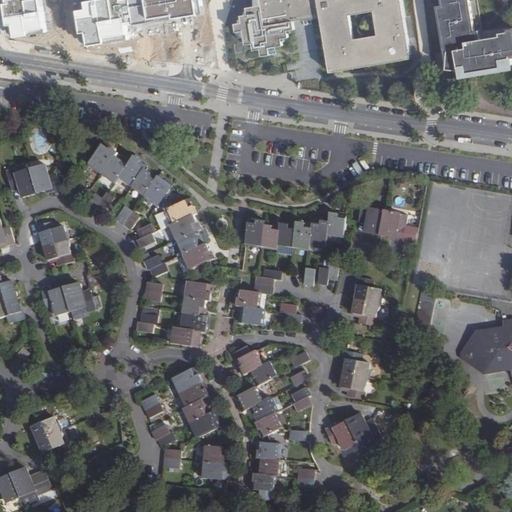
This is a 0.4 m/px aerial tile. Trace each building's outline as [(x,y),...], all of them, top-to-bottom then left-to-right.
[(5,0),(11,37),(48,31),(42,0),(5,0)] [(85,0),(78,1),(86,47),(131,39),(128,24),(206,13),(203,0),(85,0)] [(407,30),(401,0),(261,0),(262,5),(261,5),(255,6),(247,7),(248,11),(249,14),(245,15),(242,15),(242,20),(243,23),(240,23),(236,24),(237,32),(244,31),(245,37),(246,45),(250,44),(253,43),(254,46),(254,50),(258,50),(261,49),(262,52),(263,56),(271,54),(270,48),(276,47),(284,45),(283,42),(283,38),(286,38),(289,37),(289,34),(288,30),(291,30),(295,29),(294,21),(304,20),(313,18),(321,16),(331,72),(411,58),(410,51),(406,30),(407,30)] [(511,26),(505,28),(506,31),(499,32),(499,35),(480,39),(479,35),(479,32),(475,33),(468,0),(435,0),(447,68),(447,69),(447,75),(448,75),(451,75),(459,75),(470,75),(502,68),(507,67),(506,63),(511,62),(511,26)] [(103,174),(116,157),(119,154),(106,144),(90,165),(103,174)] [(120,178),(129,166),(116,157),(103,174),(116,184),(120,178)] [(133,187),(146,170),(148,167),(136,157),(129,166),(120,178),(133,187)] [(32,170),(39,194),(53,190),(54,192),(62,190),(57,174),(50,176),(47,166),(32,170)] [(8,173),(14,192),(21,190),(24,199),(39,194),(32,170),(18,175),(16,170),(8,173)] [(146,197),(159,179),(146,170),(133,187),(146,197)] [(161,176),(159,179),(146,197),(159,206),(173,187),(174,186),(161,176)] [(82,203),(92,190),(84,185),(75,198),(82,203)] [(97,194),(88,207),(95,212),(99,206),(104,199),(97,194)] [(104,199),(99,206),(107,213),(116,200),(108,194),(104,199)] [(191,200),(185,203),(168,210),(175,225),(194,216),(198,215),(191,200)] [(382,237),(386,213),(371,210),(372,206),(364,205),(360,225),(368,226),(367,234),(382,237)] [(124,225),(134,213),(127,207),(117,220),(124,225)] [(141,218),(134,213),(124,225),(132,231),(138,223),(141,218)] [(348,220),(349,216),(332,213),(331,222),(329,235),(345,237),(348,220)] [(405,244),(405,239),(407,228),(399,226),(401,216),(386,213),(382,237),(396,240),(396,242),(405,244)] [(171,227),(178,241),(197,232),(201,231),(194,216),(175,225),(171,227)] [(264,247),(267,225),(267,222),(252,219),(248,245),(264,247)] [(0,220),(0,245),(7,243),(8,245),(16,243),(12,228),(4,230),(1,220),(0,220)] [(329,235),(331,222),(315,220),(315,225),(312,245),(327,247),(329,235)] [(46,248),(68,241),(64,227),(55,230),(53,223),(38,227),(40,235),(42,234),(46,248)] [(312,245),(315,225),(299,223),(299,226),(296,248),(311,250),(312,245)] [(153,224),(141,230),(138,231),(142,240),(153,235),(157,233),(153,224)] [(296,248),(299,226),(283,224),(282,228),(280,246),(296,248)] [(280,246),(282,228),(267,225),(264,247),(279,249),(280,246)] [(197,232),(178,241),(184,255),(203,247),(197,232)] [(153,235),(142,240),(139,241),(143,250),(157,243),(153,235)] [(60,267),(75,263),(68,241),(46,248),(50,262),(57,260),(60,267)] [(203,247),(184,255),(190,270),(210,262),(214,260),(207,245),(203,247)] [(160,257),(145,263),(149,271),(151,270),(164,265),(160,257)] [(164,265),(151,270),(155,279),(157,278),(169,273),(165,264),(164,265)] [(339,281),(341,265),(332,264),(331,269),(330,279),(339,281)] [(322,268),(320,284),(329,285),(330,279),(331,269),(325,269),(322,268)] [(309,269),(308,276),(307,285),(315,286),(316,283),(318,270),(309,269)] [(266,278),(276,280),(283,281),(284,273),(276,271),(267,270),(266,278)] [(0,302),(18,298),(13,283),(4,285),(2,277),(0,278),(0,302)] [(266,278),(259,277),(258,285),(275,288),(276,280),(266,278)] [(375,280),(359,277),(358,286),(360,286),(357,300),(381,304),(383,290),(374,288),(375,280)] [(214,286),(188,282),(185,298),(207,301),(211,302),(214,286)] [(164,286),(160,285),(148,283),(147,293),(162,295),(164,286)] [(97,310),(91,290),(83,292),(81,284),(65,289),(72,312),(87,308),(88,313),(97,310)] [(258,285),(257,293),(263,294),(274,295),(275,288),(258,285)] [(438,289),(423,286),(415,325),(414,333),(430,336),(432,321),(438,289)] [(58,317),(72,312),(65,289),(51,293),(51,291),(43,293),(47,309),(55,307),(58,317)] [(257,293),(241,290),(238,306),(245,307),(260,310),(263,294),(257,293)] [(161,304),(162,295),(147,293),(145,301),(161,304)] [(11,325),(24,321),(26,320),(24,312),(22,313),(18,298),(0,302),(0,319),(9,317),(11,325)] [(207,301),(185,298),(183,314),(184,314),(205,317),(207,301)] [(377,326),(381,304),(357,300),(355,314),(362,316),(361,324),(377,326)] [(288,314),(298,315),(299,307),(283,304),(282,313),(288,314)] [(260,310),(245,307),(242,323),(264,326),(266,311),(260,310)] [(144,308),(143,315),(142,324),(155,326),(158,326),(159,317),(160,310),(144,308)] [(205,317),(184,314),(182,329),(200,332),(207,333),(210,318),(205,317)] [(287,323),(302,325),(304,316),(298,315),(288,314),(287,323)] [(511,317),(504,319),(505,327),(476,331),(460,353),(460,358),(485,374),(511,370),(511,348),(510,347),(511,343),(511,317)] [(155,326),(142,324),(139,323),(138,332),(154,335),(155,326)] [(182,329),(174,328),(172,344),(197,348),(200,332),(182,329)] [(246,375),(253,372),(266,365),(259,351),(253,354),(249,347),(236,354),(246,375)] [(31,355),(24,349),(18,356),(25,362),(31,355)] [(363,354),(347,351),(346,360),(348,360),(345,374),(369,378),(371,363),(362,362),(363,354)] [(293,359),(297,368),(304,364),(312,361),(308,352),(293,359)] [(266,365),(253,372),(260,386),(280,376),(273,362),(266,365)] [(180,394),(203,383),(196,368),(173,380),(180,394)] [(296,386),(311,379),(307,370),(292,378),(296,386)] [(369,378),(345,374),(343,388),(350,389),(349,397),(365,399),(369,378)] [(187,409),(203,400),(210,397),(203,383),(180,394),(187,409)] [(265,402),(258,388),(238,397),(246,411),(253,408),(265,402)] [(298,403),(310,397),(313,396),(309,388),(294,395),(298,403)] [(146,411),(160,404),(156,396),(142,402),(146,411)] [(300,412),(314,405),(310,397),(298,403),(296,404),(300,412)] [(265,402),(253,408),(260,422),(277,414),(280,412),(273,398),(265,402)] [(191,424),(210,415),(203,400),(187,409),(184,410),(191,424)] [(164,412),(160,404),(146,411),(150,419),(164,412)] [(214,413),(210,415),(191,424),(198,439),(217,430),(221,427),(214,413)] [(277,414),(260,422),(258,423),(265,438),(270,435),(285,428),(277,414)] [(39,441),(61,432),(55,418),(47,422),(44,415),(28,421),(31,428),(33,428),(39,441)] [(383,437),(374,419),(367,423),(364,415),(349,422),(360,444),(374,436),(376,440),(383,437)] [(360,444),(349,422),(336,429),(335,427),(328,430),(340,454),(360,444)] [(167,426),(152,433),(156,441),(158,440),(170,434),(167,426)] [(308,432),(292,430),(291,440),(307,442),(308,432)] [(69,452),(61,432),(39,441),(44,454),(52,451),(55,458),(69,452)] [(177,442),(172,433),(170,434),(158,440),(162,448),(173,443),(177,442)] [(282,445),(271,444),(261,443),(259,459),(261,459),(281,461),(282,445)] [(227,449),(220,448),(205,446),(204,463),(226,464),(227,449)] [(181,451),(173,450),(166,450),(165,459),(180,461),(181,451)] [(180,461),(165,459),(164,468),(180,469),(180,461)] [(282,461),(281,461),(261,459),(259,475),(278,477),(281,477),(282,461)] [(203,478),(228,481),(230,465),(226,464),(204,463),(203,478)] [(300,479),(316,480),(317,471),(301,469),(300,479)] [(13,476),(22,498),(37,492),(39,496),(54,490),(48,475),(46,471),(31,477),(28,470),(13,476)] [(278,477),(259,475),(256,475),(254,490),(276,492),(278,477)] [(0,495),(5,494),(9,504),(22,498),(13,476),(0,481),(0,495)] [(299,488),(315,489),(316,480),(300,479),(299,488)] [(276,492),(265,492),(264,497),(266,500),(273,500),(275,498),(276,492)]
